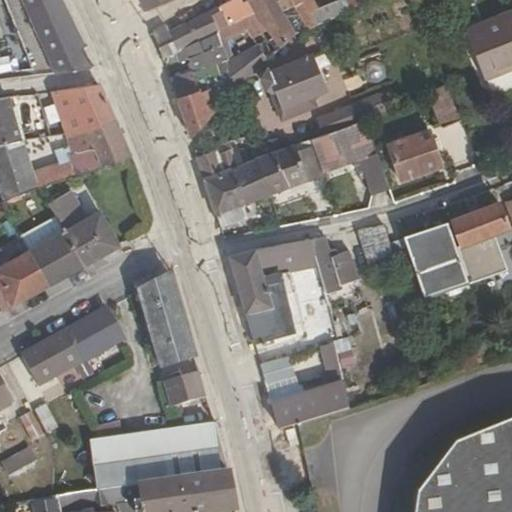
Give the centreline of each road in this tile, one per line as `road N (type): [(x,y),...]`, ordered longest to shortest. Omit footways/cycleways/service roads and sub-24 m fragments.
road 1 (residential): [(193,254),(377,216),(511,173)]
road 2 (tertiary): [(263,511),(193,254)]
road 3 (tertiary): [(189,238),(157,131),(86,0)]
road 4 (residential): [(189,238),(0,334)]
